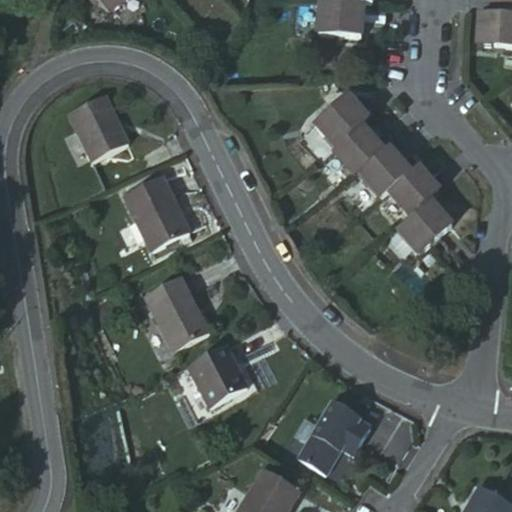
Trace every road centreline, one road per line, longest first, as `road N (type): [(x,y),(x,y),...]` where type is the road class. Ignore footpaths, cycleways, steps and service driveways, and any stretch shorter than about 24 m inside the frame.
road 1 (residential): [(463,405),(439,406),(349,358),(284,293),(216,134),(181,78),(137,45),(88,45),(37,73),(17,100),(4,152),(48,421),(44,511)]
road 2 (residential): [(425,0),(418,99),(499,186),(511,216)]
road 3 (residential): [(511,239),(478,384),(463,405)]
road 4 (residential): [(463,405),(386,511)]
